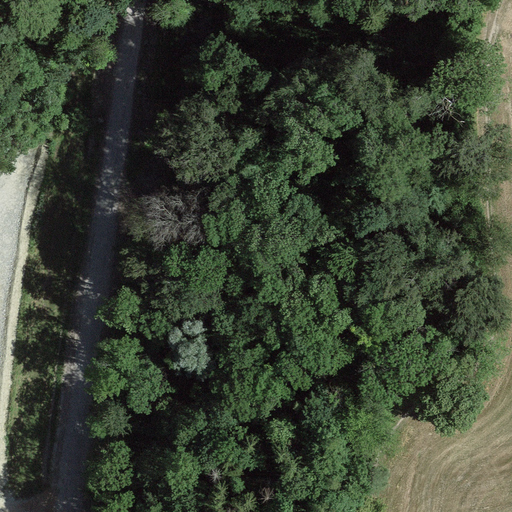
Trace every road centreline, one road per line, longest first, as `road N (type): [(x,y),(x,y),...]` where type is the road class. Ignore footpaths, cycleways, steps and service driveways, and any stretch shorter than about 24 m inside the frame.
road 1 (track): [(507,0),(493,21),(489,300),(475,394),(392,419),(366,511)]
road 2 (track): [(61,511),(74,369),(134,0)]
